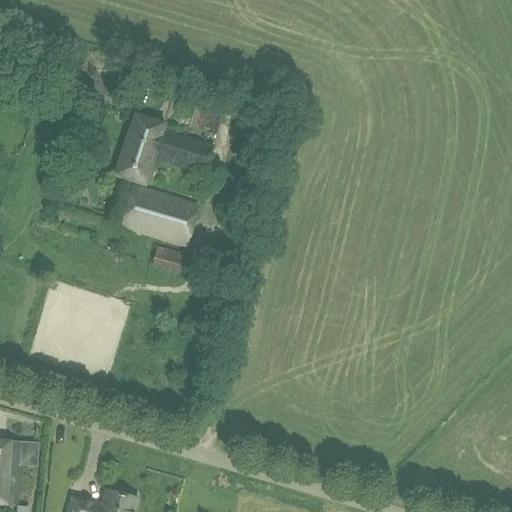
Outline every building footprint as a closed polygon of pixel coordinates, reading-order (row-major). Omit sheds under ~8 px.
[(166,131),(168,126),(135,115),(115,177),(146,187),(155,160),(207,176),(216,147),(166,131)] [(80,170),(101,162),(93,142),(73,150),(80,170)] [(187,247),(199,207),(133,188),(122,228),(187,247)] [(158,249),(153,269),(181,277),(187,256),(158,249)] [(0,505),(19,506),(21,465),(38,466),(40,444),(0,441),(0,505)] [(135,511),(140,498),(104,488),(99,503),(70,495),(65,511),(135,511)]
